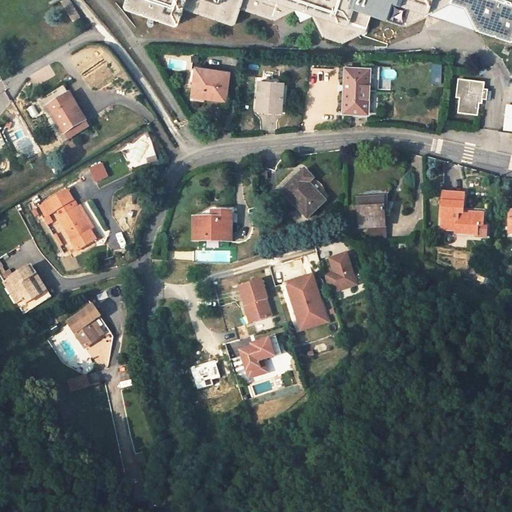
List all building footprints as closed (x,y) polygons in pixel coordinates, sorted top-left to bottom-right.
[(89,0),(86,0),(83,3),(88,9),(94,4),(89,0)] [(511,0),(124,0),(123,4),(126,9),(173,24),(177,23),(182,8),(231,24),(235,22),(240,8),(273,20),(293,10),(312,16),(321,36),(342,43),(359,35),(387,43),(407,34),(411,22),(415,7),(421,0),(466,0),(464,8),(475,30),(511,39),(511,0)] [(450,3),(464,8),(466,0),(421,0),(415,7),(411,22),(450,3)] [(73,12),(68,2),(60,4),(66,15),(73,12)] [(299,22),(312,16),(293,10),(299,22)] [(101,20),(106,27),(113,25),(107,18),(101,20)] [(170,70),(187,70),(187,61),(170,61),(170,70)] [(444,84),(444,63),(433,63),(433,84),(444,84)] [(197,67),(192,94),(204,96),(205,92),(225,96),(229,73),(197,67)] [(367,112),(369,68),(344,67),(343,111),(367,112)] [(318,81),(325,82),(326,69),(319,68),(318,81)] [(482,83),(458,79),(456,96),(460,97),(458,111),(475,113),(477,99),(480,99),(482,83)] [(283,82),(259,81),(257,108),(281,109),(283,82)] [(82,117),(66,91),(43,104),(60,131),(82,117)] [(152,153),(142,156),(144,161),(153,158),(152,153)] [(97,162),(86,166),(91,179),(103,174),(97,162)] [(281,190),(304,217),(322,201),(307,183),(311,179),(303,170),(281,190)] [(50,206),(64,199),(68,197),(61,186),(39,198),(45,209),(50,206)] [(446,216),(447,227),(469,226),(469,229),(482,229),(481,220),(486,220),(485,208),(466,208),(465,190),(444,190),(445,215),(446,216)] [(368,228),(369,241),(385,239),(382,211),(379,211),(378,198),(358,200),(361,229),(368,228)] [(68,206),(64,199),(50,206),(54,213),(52,215),(72,248),(91,237),(71,204),(68,206)] [(191,239),(227,240),(229,212),(216,211),(215,218),(192,217),(191,239)] [(326,274),(331,291),(355,284),(351,271),(354,271),(348,252),(331,258),(336,273),(333,274),(332,272),(326,274)] [(27,262),(17,269),(37,301),(47,294),(27,262)] [(37,301),(17,269),(6,275),(6,276),(0,280),(0,281),(12,300),(18,296),(25,307),(37,301)] [(316,302),(322,300),(314,274),(308,275),(316,302)] [(286,282),(299,324),(327,316),(322,300),(316,302),(308,275),(286,282)] [(248,303),(253,320),(272,314),(266,297),(268,297),(261,277),(239,284),(245,303),(248,303)] [(80,345),(94,335),(84,321),(90,317),(95,313),(88,303),(63,320),(80,345)] [(250,321),(253,320),(248,303),(245,303),(244,304),(250,321)] [(299,324),(301,329),(328,321),(327,316),(299,324)] [(100,331),(90,317),(84,321),(94,335),(100,331)] [(239,350),(248,379),(269,373),(265,360),(276,357),(270,338),(250,344),(251,347),(239,350)]
